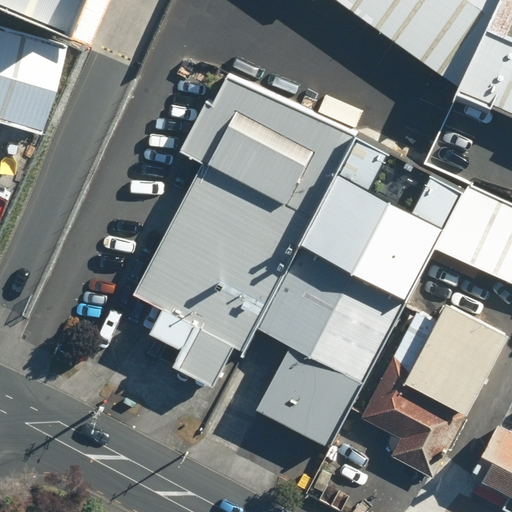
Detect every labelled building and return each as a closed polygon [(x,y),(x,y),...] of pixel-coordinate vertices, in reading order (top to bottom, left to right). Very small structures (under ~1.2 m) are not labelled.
[(0,0),(0,4),(63,31),(76,0),(0,0)] [(511,0),(335,0),(458,89),(455,93),(511,119),(511,0)] [(362,134),(235,73),(220,102),(211,97),(185,148),(210,161),(141,295),(166,308),(154,331),(186,347),(178,361),(220,382),(239,344),(251,350),(263,325),(362,134)] [(362,134),(263,325),(299,344),(266,406),(339,444),(442,248),(472,191),(442,175),(424,210),(379,187),(398,151),(362,134)] [(511,200),(475,184),(472,191),(442,248),(511,280),(511,200)] [(427,390),(471,412),(477,416),(511,348),(511,330),(455,302),(444,323),(422,312),(400,353),(427,390)] [(427,390),(400,353),(368,415),(408,436),(397,456),(437,477),(471,412),(427,390)] [(511,511),(511,430),(502,426),(476,475),(511,493),(511,500),(506,511),(511,511)]
